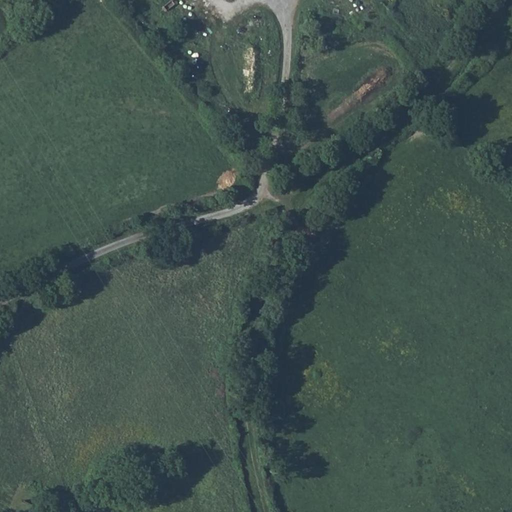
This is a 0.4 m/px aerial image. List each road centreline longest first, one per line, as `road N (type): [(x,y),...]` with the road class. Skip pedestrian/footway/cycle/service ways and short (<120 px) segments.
road 1 (track): [(496,0),(470,47),(431,90),(301,188),(265,198)]
road 2 (track): [(289,229),(245,350),(244,411),(261,511)]
